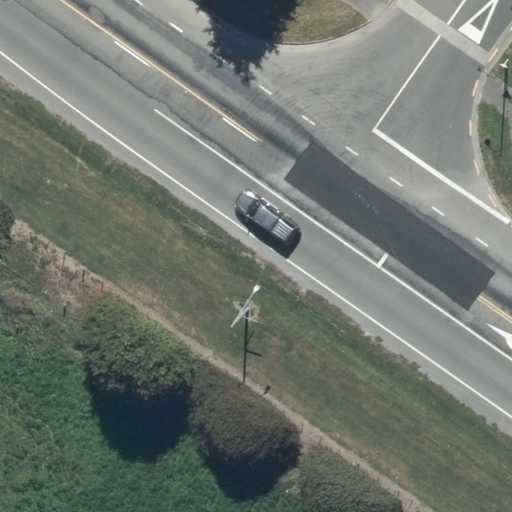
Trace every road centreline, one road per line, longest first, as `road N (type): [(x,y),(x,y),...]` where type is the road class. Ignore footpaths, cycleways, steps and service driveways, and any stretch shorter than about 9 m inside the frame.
road 1 (secondary): [(54,0),(329,194)]
road 2 (residential): [(466,0),(329,194)]
road 3 (secondary): [(329,194),(511,322)]
